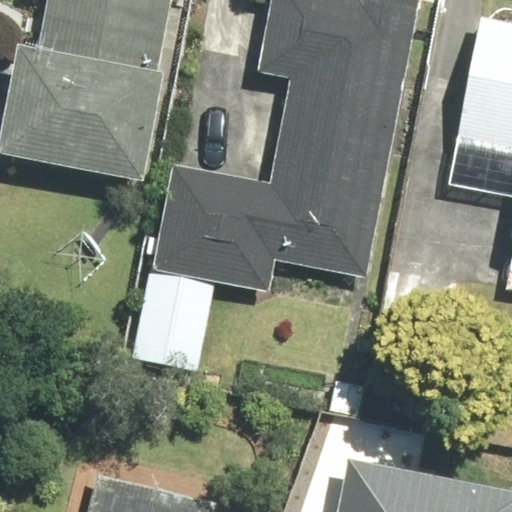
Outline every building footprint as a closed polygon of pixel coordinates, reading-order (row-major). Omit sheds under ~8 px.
[(186,0),(56,0),(46,52),(35,49),(13,158),(161,188),(183,79),(171,77),(186,0)] [(280,187),(182,168),(145,364),(205,375),(221,289),(281,300),(287,268),(373,285),(426,0),(282,0),(267,80),(299,86),(280,187)] [(511,21),(489,18),(470,146),(511,151),(511,284),(511,293),(511,21)] [(511,511),(511,497),(349,466),(339,511),(511,511)] [(228,511),(229,510),(110,479),(101,511),(228,511)]
